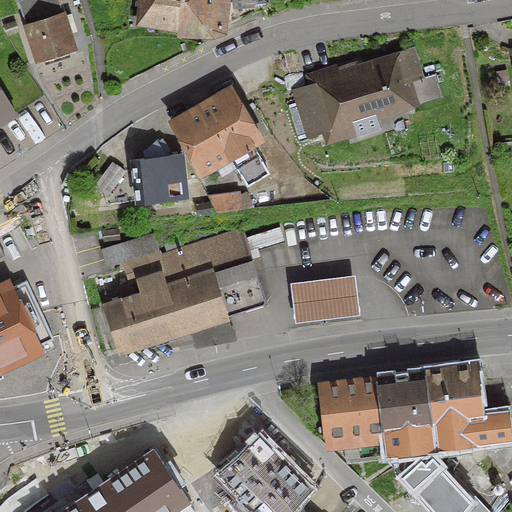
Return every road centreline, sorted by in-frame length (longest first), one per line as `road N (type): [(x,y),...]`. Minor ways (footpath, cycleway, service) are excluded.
road 1 (residential): [(415,11),(329,21),(236,50),(124,105),(40,173)]
road 2 (secondary): [(250,368),(511,334)]
road 3 (residential): [(40,173),(102,404)]
road 4 (residential): [(250,368),(264,395),(381,511)]
road 5 (secondary): [(102,404),(250,368)]
